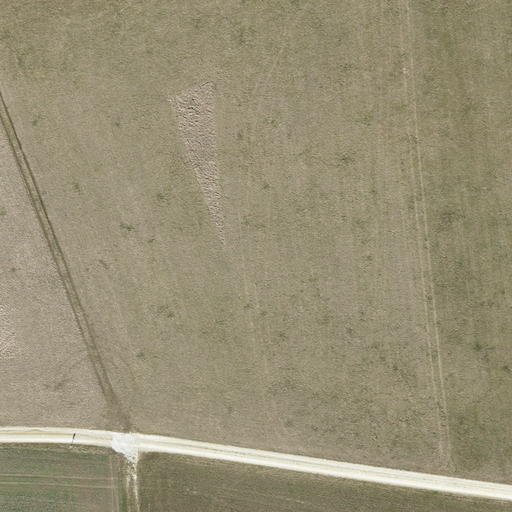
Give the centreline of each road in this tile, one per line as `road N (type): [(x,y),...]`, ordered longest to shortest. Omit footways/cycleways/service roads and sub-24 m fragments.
road 1 (track): [(511,493),(134,441),(0,435)]
road 2 (track): [(0,96),(134,441)]
